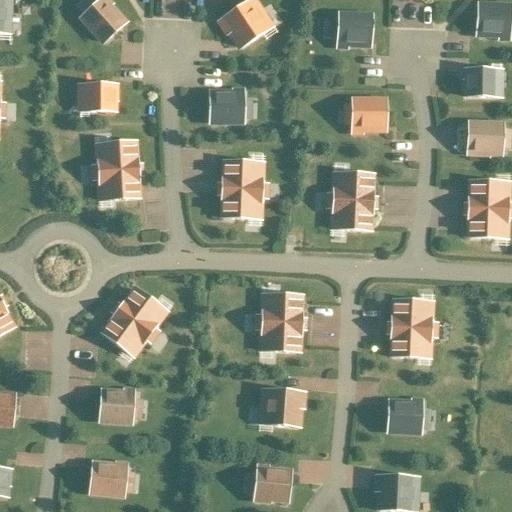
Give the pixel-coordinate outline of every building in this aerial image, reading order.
[(0,0),(0,35),(3,36),(4,14),(12,15),(12,0),(0,0)] [(100,0),(78,21),(102,47),(128,24),(112,6),(113,5),(108,0),(100,0)] [(255,0),(250,0),(222,19),(232,34),(227,37),(238,53),(269,32),(256,13),(262,10),(255,0)] [(511,6),(477,4),(475,39),(509,41),(511,6)] [(372,15),(337,14),(336,50),(371,51),(372,15)] [(461,70),(461,81),(465,81),(465,100),(503,100),(503,90),(492,90),(493,71),(461,70)] [(77,86),(76,114),(117,114),(117,86),(77,86)] [(208,91),(208,128),(244,128),(244,90),(231,90),(231,91),(208,91)] [(385,100),(350,99),(350,135),(385,135),(385,100)] [(504,124),(467,123),(465,158),(502,159),(504,124)] [(103,165),(94,166),(95,184),(104,183),(105,204),(141,202),(137,143),(102,145),(103,165)] [(263,185),(264,164),(221,163),(219,221),(263,222),(263,201),(268,202),(268,186),(263,185)] [(330,195),(329,211),(336,211),(336,233),(373,234),(375,176),(338,175),(337,195),(330,195)] [(467,183),(466,241),(500,241),(500,222),(509,222),(509,204),(501,204),(501,184),(467,183)] [(134,289),(99,335),(128,356),(140,340),(145,344),(154,331),(150,327),(162,310),(134,289)] [(259,315),(259,333),(266,333),(265,354),(301,355),(303,297),(267,296),(266,316),(259,315)] [(391,301),(388,360),(430,362),(433,304),(391,301)] [(0,302),(0,338),(16,330),(0,302)] [(134,392),(100,390),(98,426),(132,428),(134,392)] [(267,392),(265,428),(301,430),(303,394),(267,392)] [(0,429),(12,430),(15,395),(0,393),(0,429)] [(386,436),(421,438),(422,402),(387,401),(386,436)] [(127,465),(91,462),(89,499),(124,501),(127,465)] [(288,506),(292,470),(255,467),(252,503),(288,506)] [(0,499),(9,500),(11,471),(0,470),(0,499)] [(410,511),(412,478),(375,476),(374,511),(410,511)]
